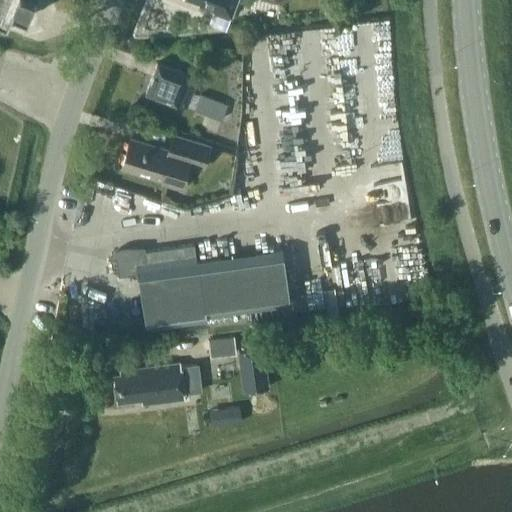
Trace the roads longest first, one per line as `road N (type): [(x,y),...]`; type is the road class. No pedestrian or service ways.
road 1 (unclassified): [(0,410),(56,142),(111,0)]
road 2 (unclassified): [(511,377),(452,178),(429,0)]
road 3 (secondary): [(511,282),(481,144),(465,0)]
